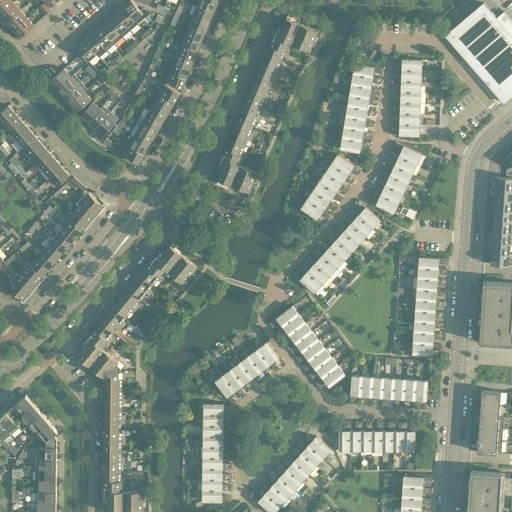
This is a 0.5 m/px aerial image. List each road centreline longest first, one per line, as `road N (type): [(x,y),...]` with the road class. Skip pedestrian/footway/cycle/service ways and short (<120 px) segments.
road 1 (residential): [(294,364),(261,313),(271,290),(379,165),(388,54)]
road 2 (tertiary): [(454,415),(470,173),(476,154),(506,123)]
road 3 (residential): [(168,228),(200,178),(273,0)]
road 4 (tertiary): [(147,212),(254,0)]
road 5 (residential): [(232,0),(192,95),(149,171),(124,195)]
road 6 (tertiary): [(0,375),(147,212)]
road 7 (residential): [(46,356),(144,244),(168,228)]
road 8 (residential): [(92,511),(92,413),(46,356)]
road 9 (residential): [(124,195),(64,152),(0,82)]
road 10 (residential): [(124,195),(116,216),(20,326)]
road 11 (residential): [(241,492),(237,406),(294,364)]
road 12 (residential): [(319,406),(454,415)]
